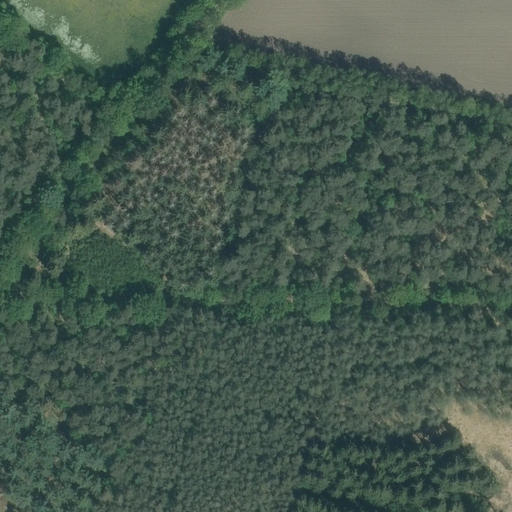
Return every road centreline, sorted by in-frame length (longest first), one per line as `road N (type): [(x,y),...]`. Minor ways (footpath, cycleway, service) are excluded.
road 1 (track): [(511,300),(0,293)]
road 2 (track): [(0,278),(211,0)]
